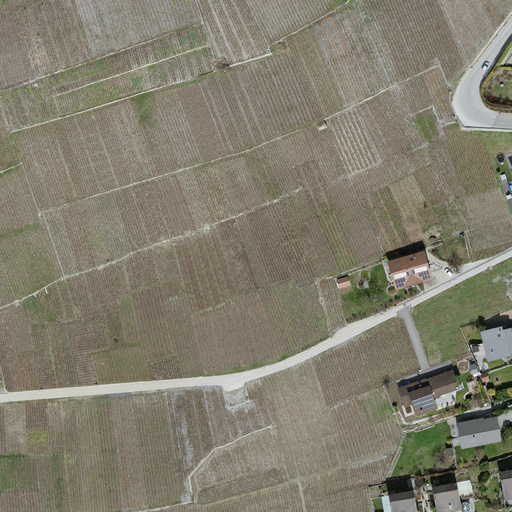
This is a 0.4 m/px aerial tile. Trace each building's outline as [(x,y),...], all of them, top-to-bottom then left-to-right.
[(422,253),(386,263),(394,293),(430,282),(422,253)] [(505,327),(479,334),(486,365),(511,359),(511,329),(506,330),(505,327)] [(457,389),(451,371),(395,387),(402,408),(410,406),(413,417),(436,411),(431,399),(457,389)] [(493,417),(456,424),(462,449),(499,442),(493,417)] [(511,471),(497,474),(502,501),(511,499),(511,471)] [(459,511),(454,485),(430,488),(434,511),(459,511)] [(414,511),(412,492),(386,496),(389,511),(414,511)]
